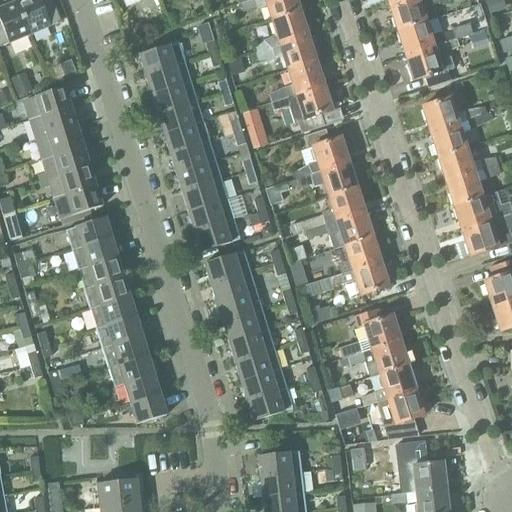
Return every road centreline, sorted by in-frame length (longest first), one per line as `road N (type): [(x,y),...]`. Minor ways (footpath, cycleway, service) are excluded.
road 1 (residential): [(216,511),(186,346),(80,0)]
road 2 (residential): [(502,491),(339,0)]
